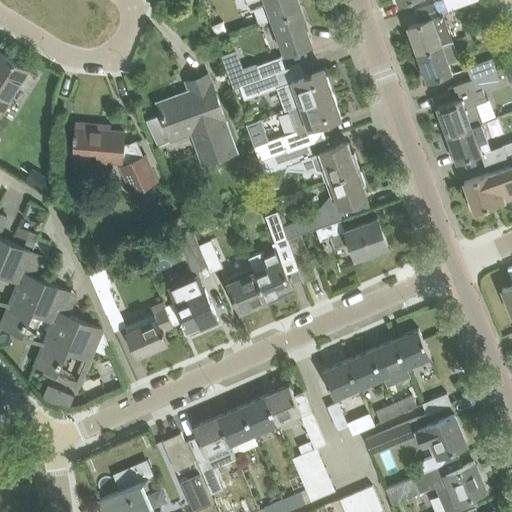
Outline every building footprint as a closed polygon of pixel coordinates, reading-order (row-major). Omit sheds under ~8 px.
[(254,8),(259,23),(272,18),(302,7),(299,0),(246,0),(248,3),(255,0),(265,0),(267,4),(254,8)] [(420,21),(408,26),(418,52),(452,40),(442,11),(472,0),(435,0),(441,14),(420,21)] [(307,26),(309,25),(302,7),(272,18),(284,52),(313,42),(307,26)] [(6,39),(1,47),(8,51),(13,44),(6,39)] [(428,79),(451,71),(448,61),(459,57),(452,40),(418,52),(428,79)] [(0,113),(28,70),(0,51),(0,113)] [(257,63),(261,76),(262,77),(287,67),(282,54),(257,63)] [(492,58),(468,67),(472,78),(496,70),(492,58)] [(276,85),(284,110),(301,104),(333,92),(325,67),(291,80),(287,67),(262,77),(266,89),(276,85)] [(437,106),(447,134),(481,120),(481,121),(483,120),(477,103),(487,99),(483,88),(500,82),(496,70),(472,78),(455,85),(460,98),(437,106)] [(162,113),(147,119),(159,145),(193,133),(204,162),(235,150),(224,119),(226,119),(212,82),(208,73),(187,80),(191,90),(158,102),(162,113)] [(297,133),(342,116),(333,92),(301,104),(304,113),(292,119),(297,133)] [(486,164),(511,154),(511,140),(491,148),(481,121),(481,120),(447,134),(457,161),(481,152),(486,164)] [(119,164),(131,191),(157,180),(145,152),(144,153),(136,137),(127,142),(129,128),(78,124),(75,156),(75,163),(113,166),(114,159),(119,160),(120,163),(119,164)] [(254,145),(260,160),(289,149),(283,134),(254,145)] [(304,157),(308,169),(318,165),(324,181),(358,168),(348,141),(304,157)] [(265,174),(294,164),(289,149),(260,160),(265,174)] [(475,210),(511,196),(511,164),(489,172),(464,181),(475,210)] [(284,213),(279,215),(288,237),(301,232),(316,227),(341,218),(340,217),(340,218),(336,207),(368,196),(358,168),(324,181),(329,194),(317,209),(318,212),(287,223),(284,213)] [(253,265),(253,266),(267,298),(293,286),(283,263),(295,257),(288,237),(279,215),(278,210),(266,214),(275,240),(272,241),(273,245),(249,256),(253,265)] [(0,271),(19,280),(32,250),(0,236),(0,230),(6,215),(0,212),(0,271)] [(185,212),(170,219),(175,231),(191,223),(185,212)] [(344,229),(341,218),(316,227),(321,239),(331,235),(335,246),(350,240),(356,256),(388,245),(378,216),(344,229)] [(194,271),(207,265),(208,264),(199,243),(200,243),(191,223),(175,231),(194,271)] [(288,237),(295,257),(304,281),(317,276),(301,232),(288,237)] [(210,271),(223,266),(210,238),(200,243),(199,243),(208,264),(207,265),(210,271)] [(33,274),(41,254),(32,250),(19,280),(1,324),(19,332),(22,325),(25,326),(27,321),(25,320),(30,309),(54,319),(66,288),(33,274)] [(112,281),(104,263),(88,270),(107,311),(118,307),(107,283),(112,281)] [(227,277),(241,309),(267,298),(253,266),(227,277)] [(174,299),(165,303),(168,311),(171,317),(181,313),(185,321),(188,328),(201,322),(202,326),(219,319),(211,300),(199,274),(185,280),(169,287),(174,299)] [(511,283),(503,288),(511,310),(511,283)] [(107,349),(110,343),(101,327),(67,313),(76,292),(66,288),(54,319),(36,363),(54,371),(57,364),(59,365),(62,359),(59,358),(64,347),(89,357),(94,344),(107,349)] [(126,325),(131,336),(139,354),(168,341),(164,331),(165,330),(165,328),(174,324),(171,317),(168,311),(157,316),(155,312),(126,325)] [(431,354),(419,327),(395,337),(407,365),(431,354)] [(407,365),(395,337),(371,348),(383,375),(407,365)] [(383,375),(371,348),(347,358),(359,386),(383,375)] [(335,396),(353,388),(359,386),(347,358),(323,369),(335,396)] [(302,452),(317,446),(326,442),(304,390),(295,394),(290,383),(265,394),(278,422),(301,412),(312,437),(298,443),(302,452)] [(47,384),(42,397),(54,402),(71,403),(74,395),(47,384)] [(427,413),(452,403),(447,392),(423,402),(427,413)] [(265,394),(242,404),(254,432),(278,422),(265,394)] [(412,394),(394,401),(399,412),(416,404),(412,394)] [(328,405),(338,429),(349,424),(339,400),(328,405)] [(375,409),(379,420),(399,412),(394,401),(375,409)] [(219,414),(227,433),(231,442),(254,432),(242,404),(219,414)] [(422,442),(432,439),(437,453),(422,459),(421,462),(421,466),(423,471),(442,463),(459,456),(456,447),(467,442),(455,413),(417,429),(422,442)] [(212,492),(223,487),(214,466),(237,456),(231,442),(227,433),(219,414),(194,425),(198,435),(189,439),(212,492)] [(413,433),(408,421),(366,438),(372,452),(390,444),(398,442),(397,439),(413,433)] [(195,462),(181,431),(163,439),(176,470),(195,462)] [(302,452),(293,457),(297,467),(322,456),(317,446),(302,452)] [(302,478),(327,467),(322,456),(297,467),(302,478)] [(162,511),(161,509),(155,511),(142,481),(155,475),(148,459),(131,466),(138,481),(99,498),(104,510),(101,511),(109,511),(112,511),(162,511)] [(442,463),(423,471),(413,475),(419,491),(435,485),(446,511),(462,511),(476,506),(479,505),(474,494),(486,489),(474,461),(446,472),(442,463)] [(306,489),(331,478),(327,467),(302,478),(306,489)] [(195,509),(212,502),(199,474),(183,482),(195,509)] [(331,478),(306,489),(311,499),(336,489),(331,478)] [(373,484),(362,488),(372,511),(373,511),(383,508),(373,484)] [(372,511),(362,488),(351,493),(359,511),(372,511)] [(261,506),(263,511),(281,511),(306,501),(301,489),(261,506)] [(359,511),(351,493),(340,497),(343,503),(346,511),(359,511)]
